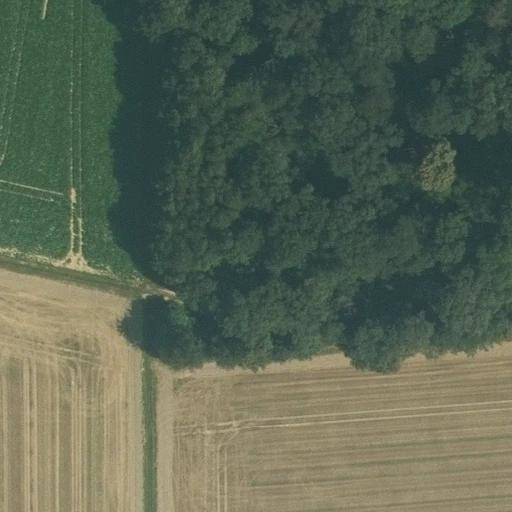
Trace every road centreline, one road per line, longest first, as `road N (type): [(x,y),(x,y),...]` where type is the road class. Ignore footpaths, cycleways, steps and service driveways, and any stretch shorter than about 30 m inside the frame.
road 1 (track): [(511,327),(367,340),(149,292)]
road 2 (track): [(158,0),(149,292)]
road 3 (track): [(149,292),(154,511)]
road 4 (track): [(149,292),(0,262)]
